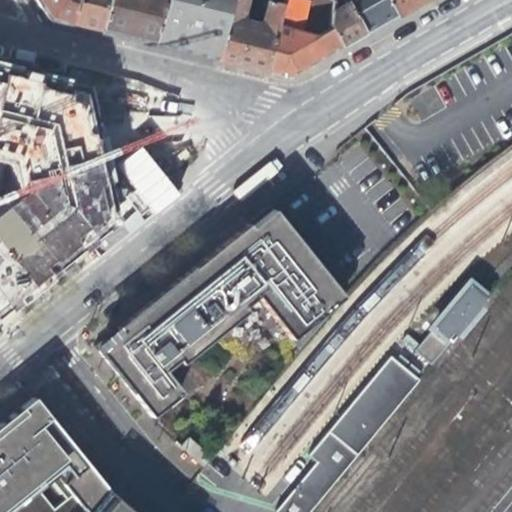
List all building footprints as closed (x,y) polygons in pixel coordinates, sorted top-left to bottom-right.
[(32,0),(44,19),(58,22),(69,24),(74,0),(32,0)] [(74,0),(69,24),(81,27),(98,31),(105,0),(74,0)] [(105,0),(98,31),(123,37),(149,44),(159,0),(105,0)] [(159,0),(149,44),(170,49),(183,52),(189,26),(195,28),(196,23),(205,25),(210,0),(159,0)] [(189,26),(183,52),(215,60),(228,0),(210,0),(205,25),(196,23),(195,28),(189,26)] [(244,0),(228,0),(215,60),(237,65),(262,71),(280,0),(265,0),(259,20),(255,20),(256,18),(249,17),(247,20),(242,16),(244,0)] [(280,0),(262,71),(274,74),(285,77),(339,46),(327,25),(313,32),(293,27),(300,0),(280,0)] [(342,0),(344,1),(361,33),(378,24),(393,16),(383,0),(342,0)] [(383,0),(393,16),(420,0),(383,0)] [(324,22),(327,25),(339,46),(351,39),(361,33),(344,1),(327,11),(324,22)] [(87,89),(0,66),(0,152),(6,154),(14,189),(0,200),(0,310),(114,219),(87,89)] [(201,342),(243,308),(239,304),(253,294),(297,347),(341,296),(267,204),(91,345),(148,414),(178,390),(164,373),(190,352),(201,342)] [(463,283),(408,349),(424,363),(480,298),(463,283)] [(277,511),(310,511),(419,378),(390,355),(309,455),(317,461),(276,511),(277,511)] [(93,475),(29,395),(0,418),(0,511),(84,511),(105,488),(93,475)] [(209,455),(186,436),(178,445),(201,465),(209,455)] [(130,511),(105,488),(84,511),(130,511)]
